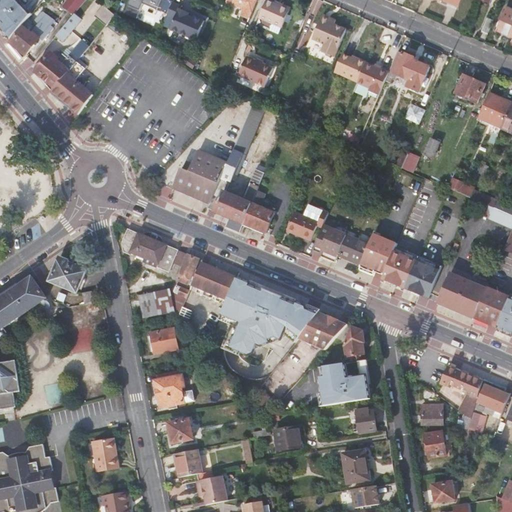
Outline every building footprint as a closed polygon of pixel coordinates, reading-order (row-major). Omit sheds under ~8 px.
[(27,3),(24,0),(0,0),(0,21),(2,23),(12,35),(30,16),(35,12),(27,3)] [(80,20),(97,0),(96,0),(87,0),(75,14),(57,35),(64,41),(80,21),(80,20)] [(66,0),(63,4),(75,14),(87,0),(66,0)] [(130,0),(125,12),(142,19),(148,6),(162,12),(167,0),(130,0)] [(227,0),(243,7),(240,13),(251,17),(258,0),(227,0)] [(292,8),(274,0),(268,0),(261,16),(284,26),(292,8)] [(196,40),(205,21),(189,14),(188,12),(180,9),(181,7),(181,6),(174,3),(168,16),(176,19),(171,30),(196,40)] [(104,4),(95,15),(107,25),(116,13),(104,4)] [(498,29),(511,35),(511,7),(509,6),(498,29)] [(35,20),(30,16),(11,40),(21,52),(25,57),(34,47),(37,49),(56,27),(53,24),(56,20),(44,10),(35,20)] [(337,19),(325,13),(314,37),(326,43),(323,50),(336,55),(348,28),(336,22),(337,19)] [(483,29),(489,32),(495,20),(488,17),(483,29)] [(35,70),(53,93),(53,92),(54,92),(77,63),(79,61),(104,30),(99,26),(90,37),(86,34),(63,62),(59,58),(61,56),(53,49),(35,70)] [(356,49),(347,45),(341,60),(364,70),(367,62),(370,55),(371,54),(364,51),(361,51),(356,49)] [(416,56),(400,50),(391,72),(390,74),(394,76),(396,72),(407,77),(404,83),(421,90),(432,65),(415,59),(416,56)] [(263,63),(257,60),(248,56),(241,74),(267,85),(275,67),(263,63)] [(371,91),(381,95),(390,74),(391,72),(381,68),(376,66),(367,62),(364,70),(359,82),(372,88),(371,91)] [(86,70),(77,63),(54,92),(53,92),(73,108),(79,115),(94,96),(76,82),(86,70)] [(465,74),(457,92),(478,101),(486,83),(465,74)] [(511,101),(491,92),(480,116),(503,127),(511,105),(511,101)] [(247,153),(267,107),(266,107),(255,102),(236,148),(247,153)] [(406,117),(420,123),(427,110),(413,103),(406,117)] [(511,105),(503,127),(502,128),(511,132),(511,105)] [(311,112),(305,124),(312,127),(316,118),(317,115),(311,112)] [(277,118),(288,122),(290,117),(279,113),(277,118)] [(479,119),(501,129),(502,128),(503,127),(480,116),(479,119)] [(321,120),(316,118),(312,127),(317,129),(321,120)] [(432,137),(425,153),(435,157),(442,141),(432,137)] [(362,157),(365,150),(358,147),(355,155),(362,157)] [(175,187),(212,203),(230,161),(201,148),(195,162),(188,160),(185,167),(183,167),(175,187)] [(245,198),(227,190),(231,180),(232,180),(235,172),(238,173),(247,153),(236,148),(230,161),(212,203),(210,208),(232,217),(228,225),(235,228),(241,231),(245,223),(259,189),(268,169),(259,166),(245,198)] [(404,151),(398,165),(404,167),(410,153),(404,151)] [(488,161),(483,173),(486,174),(490,164),(492,165),(494,159),(489,157),(488,161)] [(478,171),(483,173),(488,161),(484,160),(483,162),(482,162),(478,171)] [(477,186),(454,176),(449,187),(472,197),(475,189),(477,186)] [(267,192),(259,189),(245,223),(256,228),(267,232),(276,211),(261,205),(267,192)] [(498,199),(475,189),(472,197),(488,203),(495,207),(498,199)] [(511,205),(498,199),(495,207),(511,213),(511,205)] [(318,225),(324,227),(326,223),(330,212),(311,203),(306,216),(297,212),(289,229),(293,230),(292,234),(311,242),(318,225)] [(507,224),(511,213),(495,207),(488,203),(483,214),(507,224)] [(349,232),(326,223),(324,227),(313,251),(336,261),(342,249),(349,232)] [(174,263),(179,250),(168,245),(158,241),(160,237),(154,234),(152,239),(140,233),(136,232),(130,229),(124,244),(124,252),(131,254),(146,261),(145,261),(170,272),(174,263)] [(372,242),(349,232),(342,249),(351,253),(349,258),(362,264),(372,242)] [(394,241),(375,233),(372,242),(362,264),(360,268),(375,274),(376,271),(380,273),(385,275),(397,246),(398,243),(394,241)] [(420,256),(397,246),(385,275),(383,278),(406,288),(420,256)] [(186,252),(179,250),(174,263),(181,266),(186,252)] [(180,281),(192,286),(202,262),(203,259),(186,252),(181,266),(185,268),(180,281)] [(79,290),(88,268),(61,256),(51,279),(79,290)] [(443,266),(420,256),(406,288),(429,298),(443,266)] [(197,293),(227,306),(239,278),(239,277),(202,262),(192,286),(200,289),(197,293)] [(439,301),(476,316),(488,287),(452,272),(439,301)] [(0,331),(15,322),(48,299),(33,277),(0,299),(0,331)] [(239,278),(227,306),(222,319),(241,328),(234,346),(248,353),(274,291),(266,288),(265,291),(252,286),(253,283),(239,278)] [(254,281),(253,283),(252,286),(265,291),(266,288),(267,286),(254,281)] [(187,298),(191,290),(177,285),(174,293),(187,298)] [(511,295),(489,285),(488,287),(476,316),(499,326),(501,322),(511,297),(511,295)] [(171,288),(155,291),(160,314),(176,311),(171,288)] [(187,298),(174,293),(171,288),(176,311),(178,318),(179,318),(184,305),(187,298)] [(144,318),(160,314),(155,291),(140,294),(144,318)] [(286,296),(274,291),(248,353),(251,354),(256,351),(259,343),(262,345),(268,344),(267,340),(274,339),(281,342),(286,330),(299,339),(322,310),(298,301),(298,303),(285,298),(286,296)] [(93,292),(85,294),(86,302),(95,301),(93,292)] [(287,293),(286,296),(285,298),(298,303),(298,301),(299,298),(287,293)] [(511,295),(511,297),(501,322),(499,326),(511,332),(511,295)] [(192,308),(184,305),(179,318),(186,324),(192,308)] [(327,333),(338,338),(349,325),(352,322),(322,310),(299,339),(309,343),(312,335),(324,340),(327,333)] [(364,331),(349,325),(338,338),(337,339),(347,343),(346,347),(348,357),(366,354),(364,343),(366,343),(364,331)] [(152,352),(155,352),(156,354),(180,349),(176,328),(151,332),(152,335),(149,336),(152,352)] [(21,392),(17,361),(0,362),(0,409),(16,407),(14,393),(21,392)] [(346,363),(320,367),(321,377),(320,377),(324,406),(371,399),(367,375),(348,377),(346,363)] [(466,393),(460,410),(466,414),(473,419),(475,410),(477,405),(484,381),(449,367),(448,368),(442,383),(452,387),(454,384),(459,386),(458,390),(466,393)] [(177,371),(158,375),(159,381),(156,381),(161,407),(185,402),(195,401),(194,391),(184,392),(183,387),(187,386),(184,376),(178,377),(177,371)] [(495,416),(501,419),(511,395),(503,392),(504,390),(484,381),(477,405),(496,413),(495,416)] [(278,404),(261,388),(253,398),(255,400),(266,411),(269,414),(278,404)] [(445,425),(445,405),(423,404),(423,425),(445,425)] [(370,408),(356,410),(360,433),(379,431),(375,410),(371,410),(370,408)] [(489,415),(475,410),(473,419),(470,429),(470,430),(483,434),(489,415)] [(281,419),(280,412),(269,414),(270,421),(281,419)] [(466,414),(465,418),(463,429),(470,429),(473,419),(466,414)] [(459,416),(457,429),(463,429),(465,418),(459,416)] [(195,439),(191,419),(170,423),(174,443),(195,439)] [(300,427),(278,430),(279,440),(277,440),(279,451),(304,447),(300,427)] [(448,454),(445,430),(426,433),(429,457),(448,454)] [(119,467),(117,457),(115,457),(111,439),(93,443),(98,472),(119,467)] [(243,440),(247,463),(254,462),(249,439),(243,440)] [(16,509),(16,511),(43,511),(42,504),(53,502),(59,501),(57,487),(54,488),(51,471),(53,471),(51,457),(46,458),(43,445),(29,448),(27,452),(25,455),(13,457),(10,456),(5,452),(0,453),(0,511),(8,510),(16,509)] [(204,473),(199,449),(175,454),(180,477),(204,473)] [(371,480),(367,449),(343,453),(348,484),(371,480)] [(305,469),(303,453),(276,457),(278,466),(287,464),(288,472),(305,469)] [(269,467),(278,466),(276,457),(268,459),(269,467)] [(230,500),(224,476),(198,481),(200,490),(205,489),(206,496),(208,502),(208,505),(230,500)] [(511,511),(511,477),(503,494),(497,507),(498,511),(511,511)] [(455,499),(453,481),(433,484),(436,502),(455,499)] [(381,504),(378,486),(353,489),(356,508),(381,504)] [(130,511),(130,509),(128,501),(130,501),(128,490),(107,495),(109,505),(107,506),(108,511),(130,511)] [(503,494),(493,496),(495,499),(496,500),(497,507),(503,494)] [(262,511),(260,501),(243,504),(244,511),(262,511)] [(51,505),(53,502),(42,504),(43,511),(47,510),(51,505)] [(468,511),(467,503),(454,505),(455,511),(468,511)]
